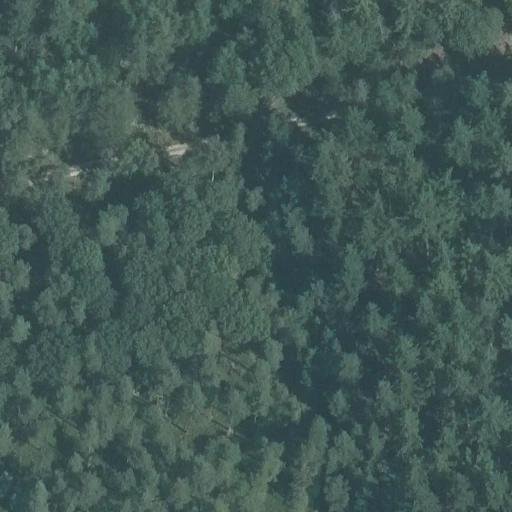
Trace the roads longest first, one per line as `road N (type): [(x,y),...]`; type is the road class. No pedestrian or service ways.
road 1 (track): [(0,187),(511,84)]
road 2 (track): [(244,140),(347,511)]
